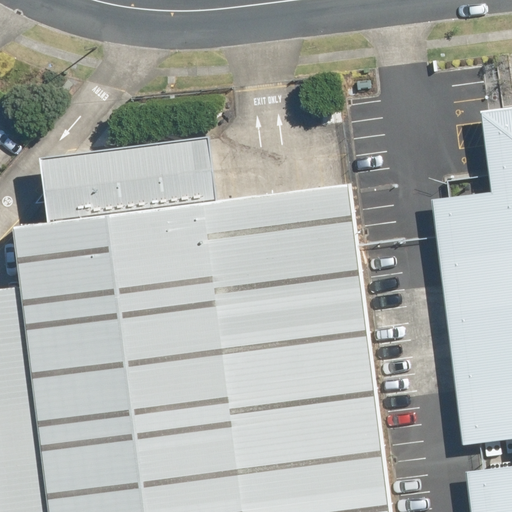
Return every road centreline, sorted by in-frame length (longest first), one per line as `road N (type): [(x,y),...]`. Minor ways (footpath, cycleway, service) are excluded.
road 1 (unknown): [(171,9),(0,215)]
road 2 (unclassified): [(102,0),(171,9),(273,0)]
